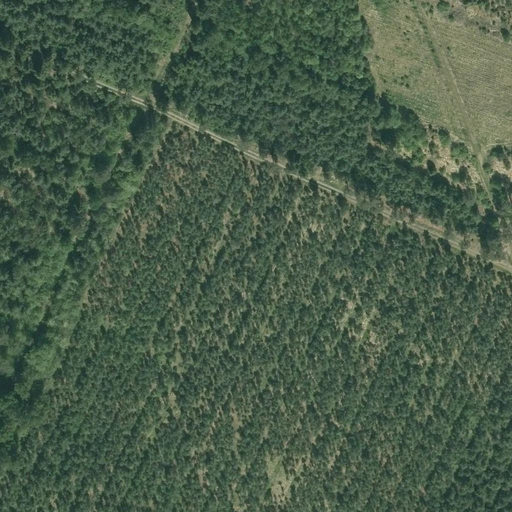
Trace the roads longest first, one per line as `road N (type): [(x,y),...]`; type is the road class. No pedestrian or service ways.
road 1 (track): [(0,41),(511,269)]
road 2 (track): [(0,395),(190,0)]
road 3 (track): [(504,265),(475,151),(419,0)]
